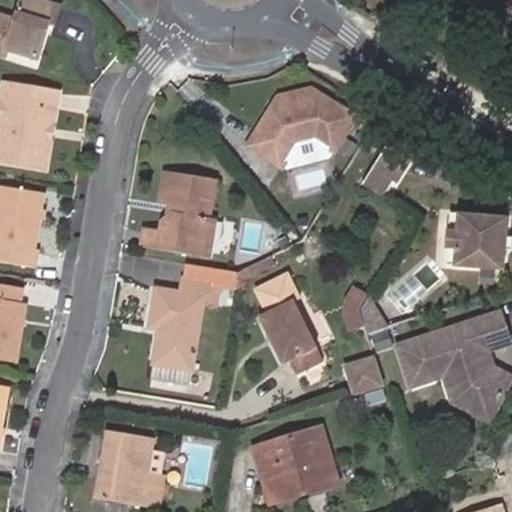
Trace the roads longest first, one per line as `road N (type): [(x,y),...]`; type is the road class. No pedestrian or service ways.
road 1 (residential): [(150,57),(118,108),(67,400),(43,462),(36,511)]
road 2 (residential): [(385,70),(511,149)]
road 3 (residential): [(269,20),(385,70)]
